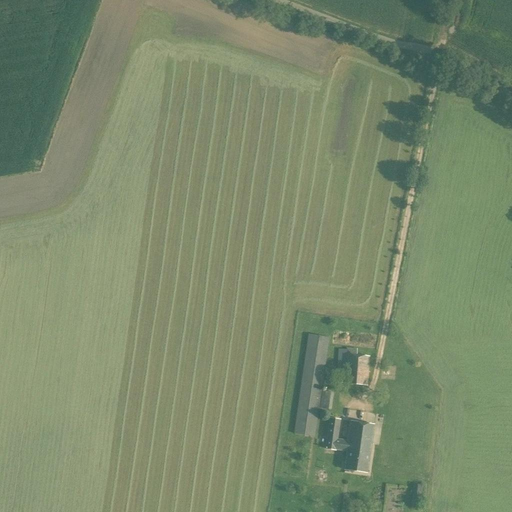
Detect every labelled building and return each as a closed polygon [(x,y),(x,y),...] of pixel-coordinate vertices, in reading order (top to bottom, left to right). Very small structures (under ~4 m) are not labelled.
[(314,437),(329,338),(308,335),(294,434),(314,437)] [(367,386),(369,356),(356,355),(357,349),(346,348),(347,350),(338,349),(336,383),(367,386)] [(333,392),(322,391),(320,408),(331,410),(333,392)] [(347,441),(341,440),(337,439),(340,420),(329,419),(325,449),(335,450),(347,452),(344,470),(367,473),(374,425),(350,422),(347,441)] [(419,508),(421,485),(412,484),(410,508),(419,508)]
